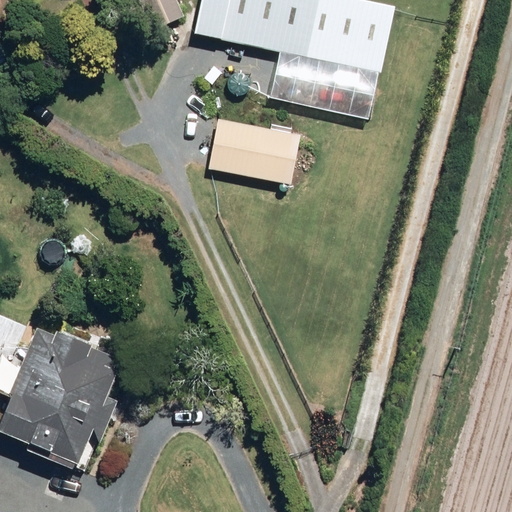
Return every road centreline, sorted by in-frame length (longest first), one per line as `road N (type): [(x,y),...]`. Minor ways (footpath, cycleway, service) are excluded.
road 1 (unknown): [(340,511),(459,34),(481,0)]
road 2 (unknown): [(319,511),(220,309),(145,107)]
